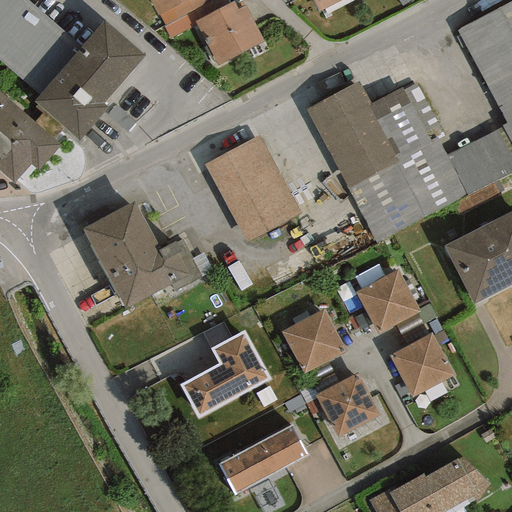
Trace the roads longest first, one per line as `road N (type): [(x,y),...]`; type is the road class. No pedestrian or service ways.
road 1 (residential): [(20,218),(445,0)]
road 2 (unclassified): [(173,511),(20,218)]
